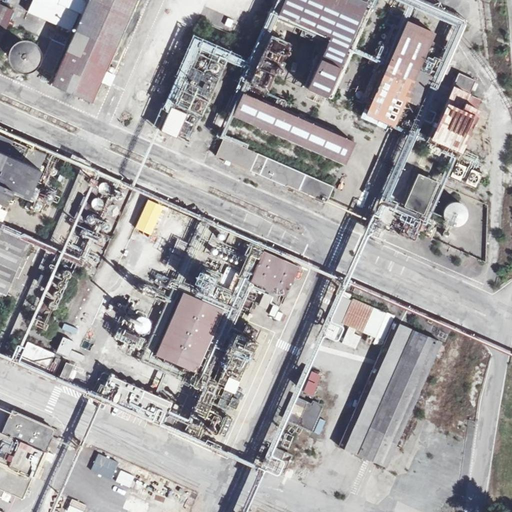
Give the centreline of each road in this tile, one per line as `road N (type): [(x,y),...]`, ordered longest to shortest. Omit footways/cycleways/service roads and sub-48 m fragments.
road 1 (unclassified): [(474,511),(511,331)]
road 2 (unknown): [(158,0),(97,144)]
